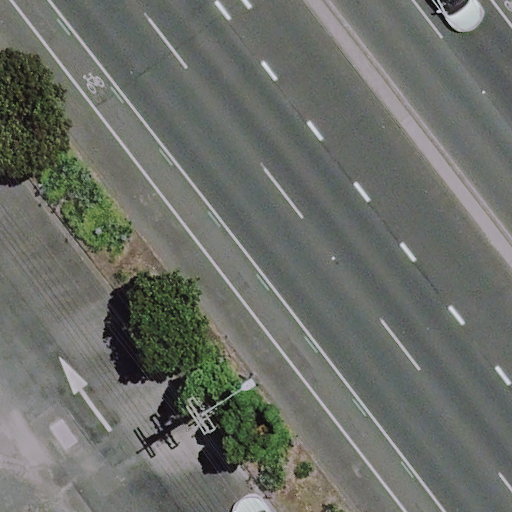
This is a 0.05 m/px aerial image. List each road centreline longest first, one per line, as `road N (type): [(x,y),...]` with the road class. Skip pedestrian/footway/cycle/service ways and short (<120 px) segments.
road 1 (secondary): [(511,450),(165,0)]
road 2 (secondary): [(414,0),(511,129)]
